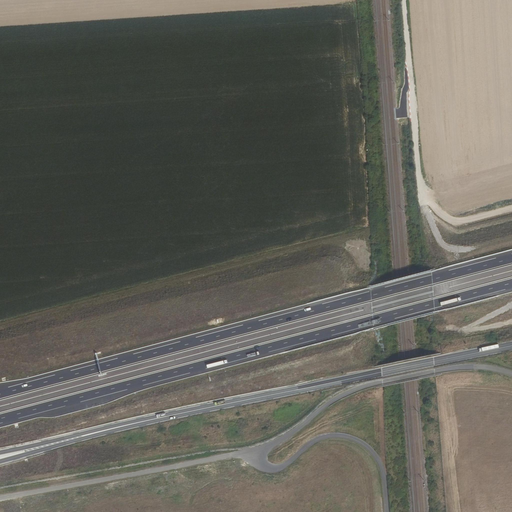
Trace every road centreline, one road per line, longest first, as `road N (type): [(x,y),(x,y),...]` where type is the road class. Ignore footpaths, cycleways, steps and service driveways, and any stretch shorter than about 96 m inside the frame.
road 1 (trunk): [(511,257),(0,393)]
road 2 (trunk): [(0,418),(511,284)]
road 3 (secondary): [(0,458),(511,345)]
road 4 (track): [(0,328),(324,242),(348,242),(364,257)]
road 5 (track): [(0,349),(325,277)]
road 6 (track): [(416,150),(403,0)]
